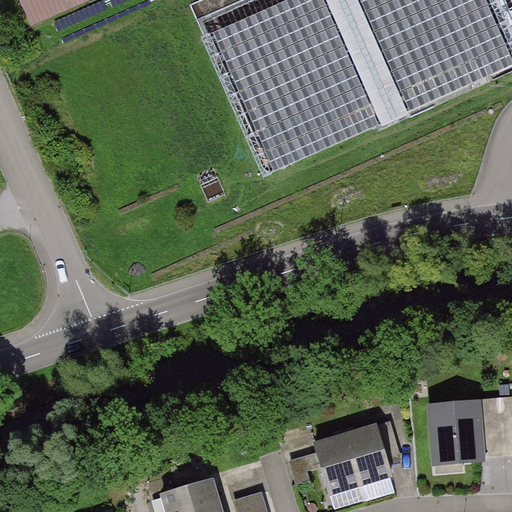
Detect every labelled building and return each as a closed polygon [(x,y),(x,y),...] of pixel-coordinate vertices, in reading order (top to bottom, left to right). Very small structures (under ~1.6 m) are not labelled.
[(9,0),(23,30),(91,0),(9,0)] [(481,396),(428,400),(433,463),(487,458),(481,396)] [(308,446),(325,500),(389,480),(371,425),(308,446)] [(154,498),(158,511),(218,511),(210,482),(154,498)] [(265,511),(262,497),(231,505),(232,511),(265,511)]
